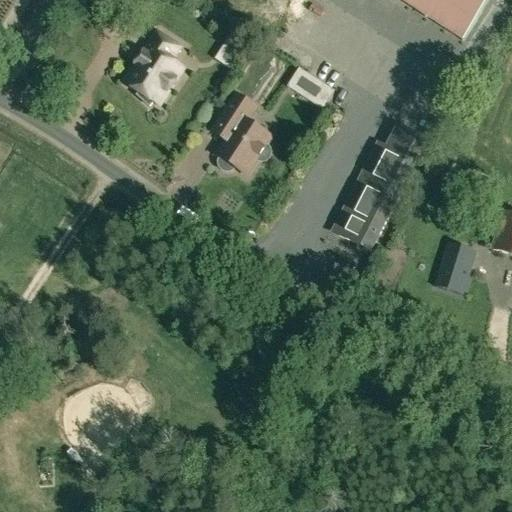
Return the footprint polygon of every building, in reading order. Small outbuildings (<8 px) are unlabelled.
[(399,0),(464,42),(490,0),(399,0)] [(179,49),(158,35),(126,84),(140,93),(137,97),(150,108),(154,102),(159,106),(179,75),(166,66),(168,62),(172,65),(173,64),(170,62),(179,49)] [(335,92),(324,85),(313,102),(324,110),(335,92)] [(268,146),(267,145),(272,138),(248,123),(257,109),(237,95),(222,117),(236,126),(216,156),(220,158),(219,159),(219,161),(219,162),(219,164),(219,165),(219,167),(220,168),(221,169),(222,170),(223,171),(225,172),(226,172),(228,172),(229,172),(231,172),(232,171),(233,170),(234,169),(235,168),(247,176),(257,161),(258,162),(260,162),(261,162),(263,162),(265,162),(266,161),(268,161),(269,159),(270,158),(271,157),(271,155),(271,154),(271,152),(271,150),(270,149),(269,148),(268,146)] [(390,150),(384,146),(338,235),(371,252),(427,142),(401,129),(390,150)] [(511,255),(511,213),(505,211),(494,250),(511,255)] [(462,297),(471,272),(444,263),(436,288),(462,297)]
